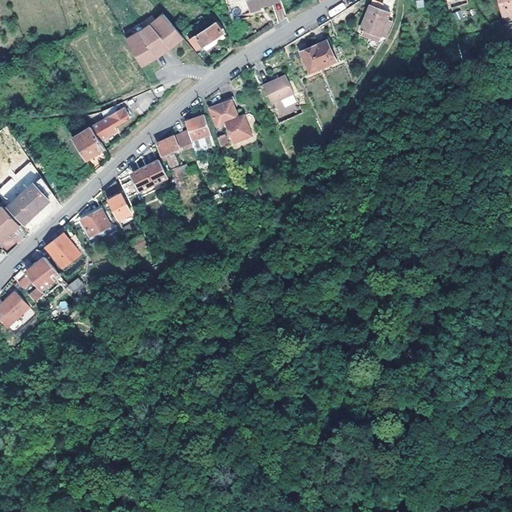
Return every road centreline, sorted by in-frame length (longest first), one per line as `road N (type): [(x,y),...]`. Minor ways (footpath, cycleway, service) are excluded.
road 1 (residential): [(338,0),(214,78),(0,273)]
road 2 (track): [(407,0),(381,63),(339,126)]
